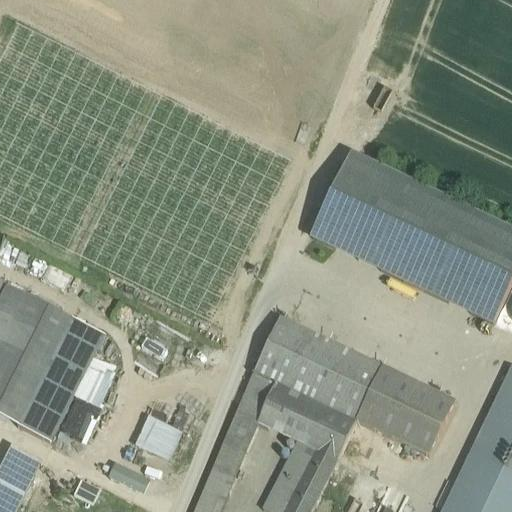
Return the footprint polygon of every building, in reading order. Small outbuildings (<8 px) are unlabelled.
[(511,289),(511,238),(351,162),(313,241),(494,327),(511,289)] [(0,282),(0,307),(8,291),(9,291),(11,288),(0,282)] [(9,291),(8,291),(0,307),(0,420),(51,446),(104,339),(9,291)] [(384,372),(280,323),(254,379),(276,389),(330,415),(357,428),(358,426),(384,372)] [(384,372),(358,426),(430,461),(456,407),(384,372)] [(511,511),(511,373),(445,511),(511,511)] [(254,379),(214,474),(235,484),(259,428),(258,428),(276,389),(254,379)] [(330,415),(276,389),(258,428),(259,428),(298,446),(312,453),(330,415)] [(330,415),(312,453),(338,465),(357,428),(330,415)] [(313,511),(338,465),(312,453),(298,446),(263,511),(313,511)] [(16,452),(0,484),(0,511),(17,511),(41,464),(16,452)] [(53,492),(77,499),(82,480),(58,474),(53,492)] [(214,474),(197,511),(223,511),(235,484),(214,474)] [(382,501),(369,497),(365,510),(370,511),(398,511),(404,496),(386,489),(382,501)]
